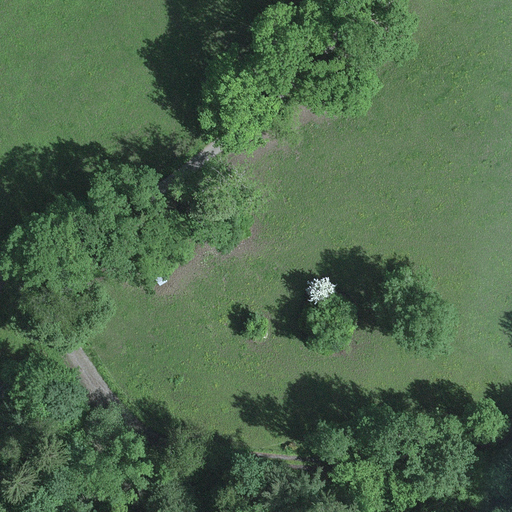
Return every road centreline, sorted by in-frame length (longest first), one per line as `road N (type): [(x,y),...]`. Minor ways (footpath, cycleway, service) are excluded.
road 1 (unclassified): [(0,269),(94,242),(201,157),(354,0)]
road 2 (track): [(153,453),(365,464),(511,424)]
road 3 (track): [(150,511),(158,476),(153,453),(73,349),(26,265)]
